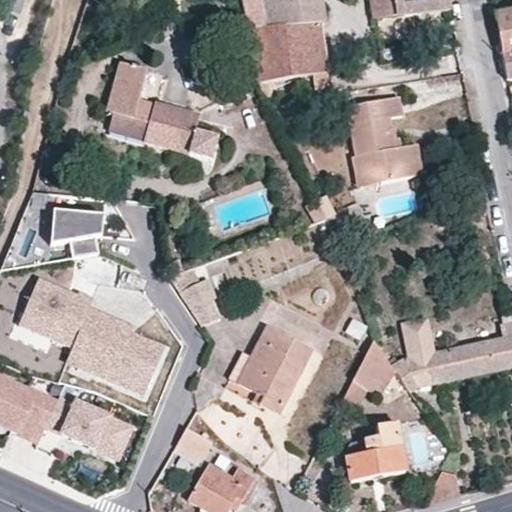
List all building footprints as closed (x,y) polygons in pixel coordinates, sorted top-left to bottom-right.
[(260,0),(266,28),(289,26),(283,0),(260,0)] [(283,0),(289,26),(323,24),(326,23),(323,0),(283,0)] [(374,0),(376,18),(453,11),(450,0),(374,0)] [(511,76),(511,10),(492,14),(505,77),(511,76)] [(278,83),(290,81),(329,74),(323,24),(289,26),(266,28),(250,30),(257,86),(278,83)] [(189,154),(198,112),(137,97),(143,69),(112,62),(101,113),(108,115),(111,116),(108,134),(134,140),(189,154)] [(257,86),(264,99),(281,96),(278,83),(257,86)] [(409,147),(397,149),(391,120),(403,118),(399,98),(348,108),(357,158),(353,158),(357,176),(379,172),(381,185),(415,178),(409,147)] [(292,133),(283,137),(287,145),(295,141),(292,133)] [(417,146),(409,147),(415,178),(422,176),(423,175),(417,146)] [(357,176),(359,189),(381,185),(379,172),(357,176)] [(449,204),(458,222),(490,210),(486,189),(449,204)] [(315,200),(305,205),(312,221),(323,217),(315,200)] [(355,205),(323,217),(339,248),(367,236),(355,205)] [(95,240),(102,238),(103,218),(52,213),(50,248),(69,244),(72,260),(99,256),(95,240)] [(213,302),(216,301),(207,281),(199,284),(192,270),(169,279),(202,328),(220,320),(213,302)] [(39,319),(33,334),(27,347),(67,364),(89,311),(94,300),(79,294),(77,297),(38,281),(25,313),(39,319)] [(89,311),(67,364),(144,397),(156,369),(142,363),(150,344),(133,337),(100,323),(103,317),(89,311)] [(33,334),(39,319),(25,313),(18,327),(33,334)] [(135,331),(103,317),(100,323),(133,337),(135,331)] [(362,338),(365,324),(347,320),(344,334),(362,338)] [(501,339),(432,353),(432,324),(407,323),(409,358),(406,359),(390,363),(394,371),(409,391),(427,386),(432,385),(511,368),(511,326),(511,322),(498,325),(501,339)] [(263,396),(259,404),(277,414),(312,352),(269,328),(252,357),(244,353),(230,378),(257,393),(263,396)] [(390,363),(374,342),(342,403),(358,410),(369,390),(379,395),(394,371),(390,363)] [(142,363),(156,369),(164,350),(150,344),(142,363)] [(39,445),(45,430),(56,406),(0,380),(0,423),(20,433),(18,436),(39,445)] [(252,400),(259,404),(263,396),(257,393),(252,400)] [(118,462),(132,430),(75,404),(74,407),(59,400),(56,406),(45,430),(118,462)] [(418,404),(412,409),(420,422),(427,417),(418,404)] [(373,436),(359,439),(361,454),(341,457),(344,481),(399,472),(391,421),(371,424),(373,436)] [(202,463),(212,445),(186,430),(176,448),(202,463)] [(228,511),(229,511),(235,500),(242,503),(254,481),(238,471),(232,480),(209,466),(188,502),(203,511),(202,511),(228,511)] [(450,499),(452,490),(455,478),(439,472),(423,505),(450,499)] [(231,511),(236,511),(242,503),(235,500),(229,511),(231,511)]
